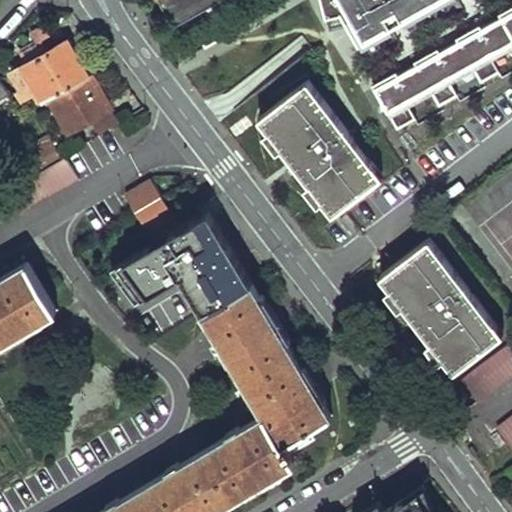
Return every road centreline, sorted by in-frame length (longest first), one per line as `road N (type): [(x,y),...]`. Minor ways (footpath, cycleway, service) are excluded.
road 1 (tertiary): [(426,430),(101,0)]
road 2 (residential): [(290,511),(426,430)]
